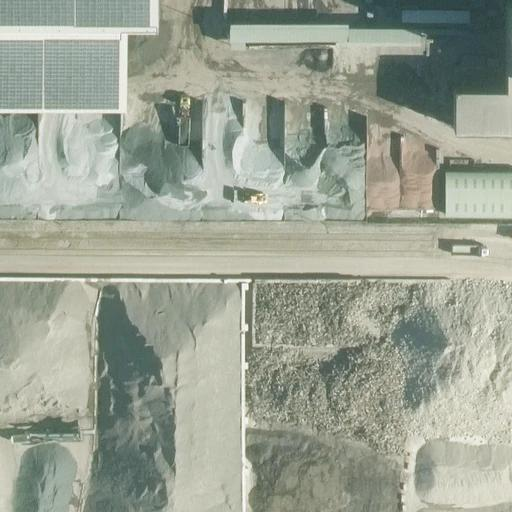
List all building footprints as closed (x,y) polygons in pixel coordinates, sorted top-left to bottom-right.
[(243,34),(283,35),(283,21),(243,20),(243,34)] [(318,37),(421,35),(421,22),(318,23),(318,37)] [(511,24),(504,24),(504,85),(453,84),(452,127),(511,127),(511,24)] [(511,168),(444,169),(444,213),(511,212),(511,168)] [(256,228),(256,263),(309,263),(308,228),(256,228)] [(393,264),(474,267),(475,236),(394,233),(393,264)]
